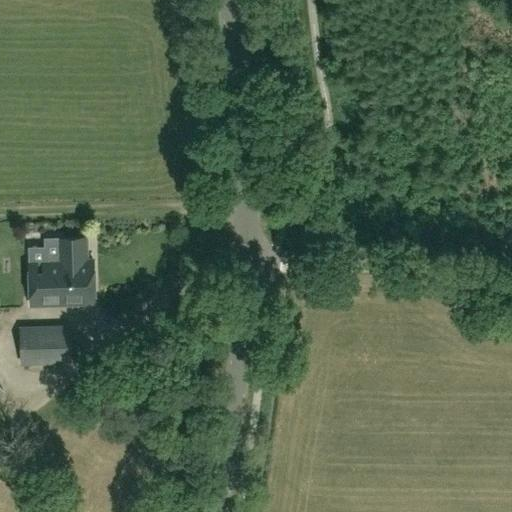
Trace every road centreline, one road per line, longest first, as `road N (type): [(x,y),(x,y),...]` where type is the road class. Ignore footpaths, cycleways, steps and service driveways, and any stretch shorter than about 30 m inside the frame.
road 1 (unclassified): [(254,261),(206,270),(21,411)]
road 2 (tertiary): [(254,261),(235,0)]
road 3 (track): [(256,212),(0,219)]
road 4 (tertiary): [(212,511),(254,261)]
road 5 (unclassified): [(511,272),(273,262)]
